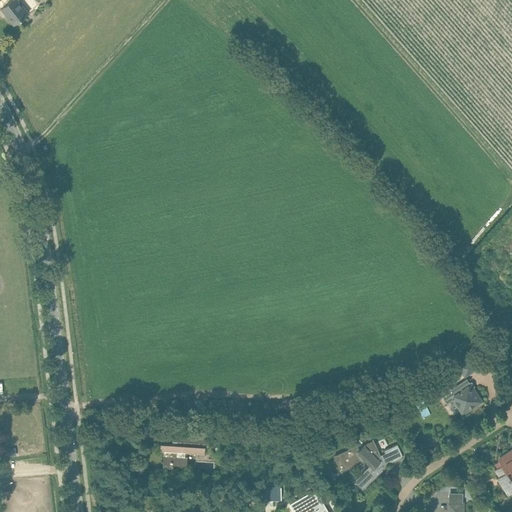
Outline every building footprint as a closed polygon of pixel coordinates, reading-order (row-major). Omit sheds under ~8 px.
[(29,13),(18,0),(8,0),(10,1),(1,9),(14,25),(29,13)] [(457,365),(464,376),(478,367),(471,357),(457,365)] [(475,386),(472,381),(470,383),(467,378),(451,389),(448,384),(438,391),(447,404),(453,399),(463,413),(482,401),(473,387),(475,386)] [(172,440),(176,440),(176,444),(160,443),(160,451),(164,451),(163,466),(172,467),(172,463),(187,464),(188,456),(184,456),(185,452),(204,454),(206,435),(173,432),(172,440)] [(356,445),(333,455),(341,471),(365,460),(369,464),(371,466),(360,477),(368,484),(371,482),(379,473),(378,472),(380,470),(386,467),(385,464),(403,455),(397,444),(384,450),(385,453),(381,455),(373,440),(364,444),(360,448),(356,445)] [(497,468),(494,470),(499,476),(497,478),(508,496),(511,493),(511,480),(511,449),(501,456),(502,458),(495,463),(497,468)] [(281,486),(260,487),(260,500),(272,499),(281,499),(281,486)] [(328,511),(320,496),(315,489),(306,494),(294,501),(290,504),(294,511),(328,511)] [(462,511),(462,503),(463,493),(458,492),(457,502),(448,502),(448,510),(449,511),(462,511)]
